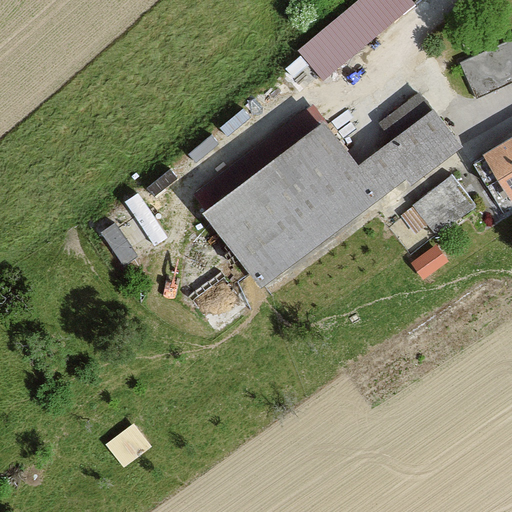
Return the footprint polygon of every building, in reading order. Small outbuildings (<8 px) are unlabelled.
[(415,0),(351,0),(298,44),(323,76),(416,0),(415,0)] [(511,40),(461,63),(475,96),(511,80),(511,40)] [(331,120),(209,207),(262,281),(458,141),(436,111),(362,163),(331,120)] [(511,130),(491,143),(511,179),(511,130)] [(423,234),(475,196),(454,167),(402,206),(423,234)] [(119,214),(104,222),(123,258),(138,251),(119,214)] [(413,252),(424,271),(452,255),(440,236),(413,252)] [(107,436),(126,461),(154,440),(135,415),(107,436)]
